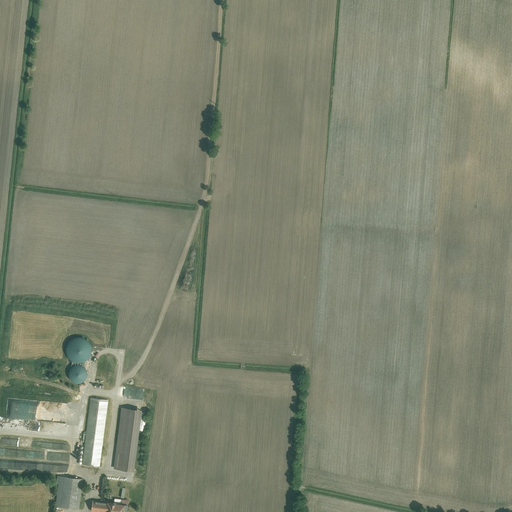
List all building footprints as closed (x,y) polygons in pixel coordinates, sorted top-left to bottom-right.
[(88,359),(91,353),(92,350),(90,344),(88,341),(83,338),(79,337),(72,340),(70,341),(67,345),(66,350),(67,355),(70,359),(72,361),(79,363),(84,362),(88,359)] [(80,382),(84,380),(87,374),(85,369),(84,367),(81,365),(78,365),(74,366),(71,367),(70,369),(69,374),(69,377),(72,380),(78,383),(80,382)] [(82,464),(100,466),(108,400),(90,398),(82,464)] [(122,407),(114,469),(134,471),(142,410),(122,407)] [(55,506),(79,509),(83,479),(59,476),(55,506)] [(92,501),(91,511),(95,511),(126,511),(127,505),(92,501)]
